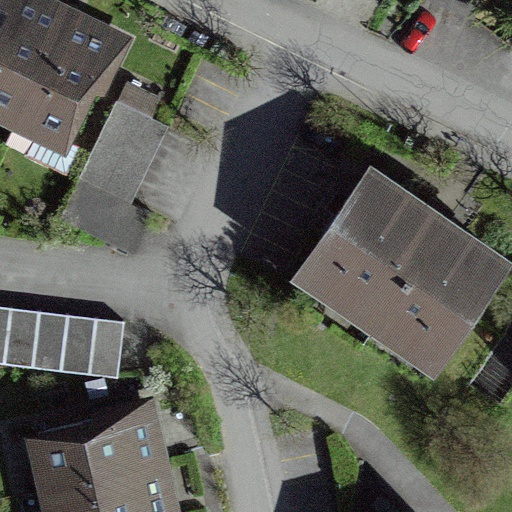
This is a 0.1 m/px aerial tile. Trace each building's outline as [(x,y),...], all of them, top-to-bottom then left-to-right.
[(28,0),(7,0),(0,16),(0,106),(18,115),(64,16),(28,0)] [(481,0),(433,0),(475,16),(481,0)] [(64,16),(18,115),(38,124),(25,152),(60,168),(119,42),(64,16)] [(167,122),(119,98),(59,213),(134,252),(144,232),(154,214),(127,199),(134,186),(146,161),(158,138),(167,122)] [(298,268),(435,361),(505,258),(368,165),(298,268)] [(0,305),(0,360),(115,375),(122,320),(110,319),(81,315),(54,312),(24,308),(0,305)] [(36,428),(54,511),(167,511),(163,491),(152,440),(144,404),(36,428)]
